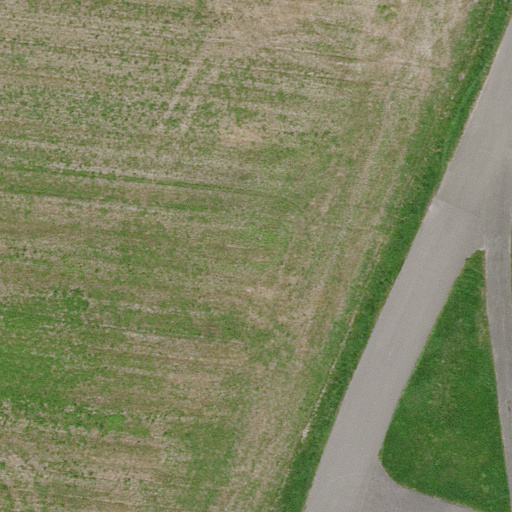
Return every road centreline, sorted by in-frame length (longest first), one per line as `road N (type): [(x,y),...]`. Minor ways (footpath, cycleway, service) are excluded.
road 1 (unclassified): [(332,511),(511,72)]
road 2 (track): [(511,365),(485,152)]
